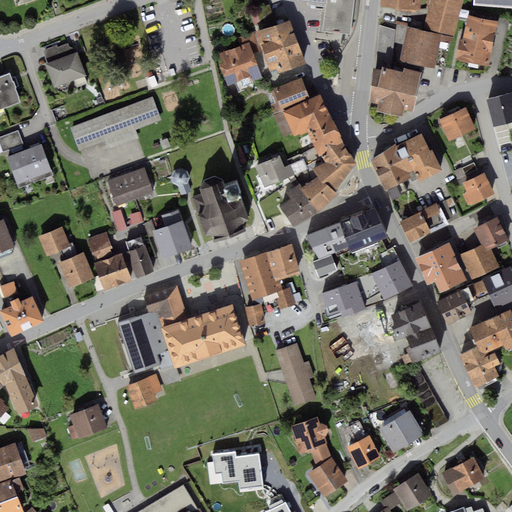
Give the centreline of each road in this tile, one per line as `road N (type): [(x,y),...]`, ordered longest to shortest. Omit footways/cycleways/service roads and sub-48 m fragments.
road 1 (residential): [(293,231),(0,346)]
road 2 (primary): [(404,251),(484,415)]
road 3 (residential): [(341,511),(472,422)]
road 4 (residential): [(472,422),(473,436),(431,483),(442,501),(481,502),(493,511)]
road 5 (residential): [(358,128),(332,104),(286,0)]
road 6 (residential): [(136,0),(0,51)]
road 7 (primary): [(372,0),(358,128)]
road 8 (residential): [(358,128),(388,133),(474,89)]
